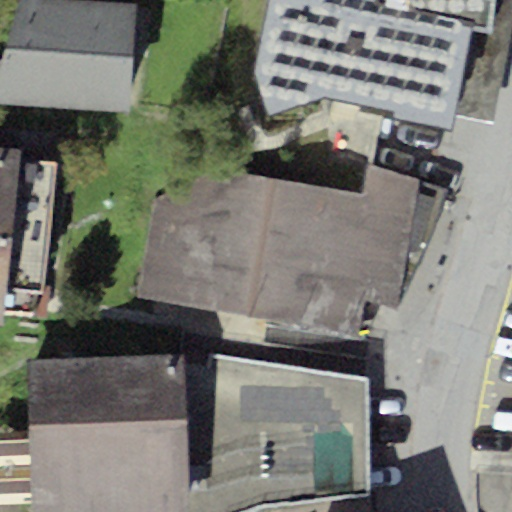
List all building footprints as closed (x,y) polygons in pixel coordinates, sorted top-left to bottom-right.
[(0,102),(127,109),(135,0),(126,0),(18,0),(0,65),(0,102)] [(267,0),(253,71),(268,112),(327,96),(449,127),(468,26),(469,21),(373,0),(267,0)] [(373,0),(469,21),(468,26),(484,30),(486,21),(488,0),(373,0)] [(22,123),(0,121),(0,321),(3,322),(4,312),(33,316),(34,290),(42,291),(55,159),(19,154),(22,123)] [(423,182),(369,159),(362,195),(212,171),(156,199),(140,299),(357,338),(365,298),(397,304),(426,244),(443,188),(423,182)] [(237,511),(262,504),(369,492),(367,378),(185,354),(29,359),(31,511),(237,511)]
